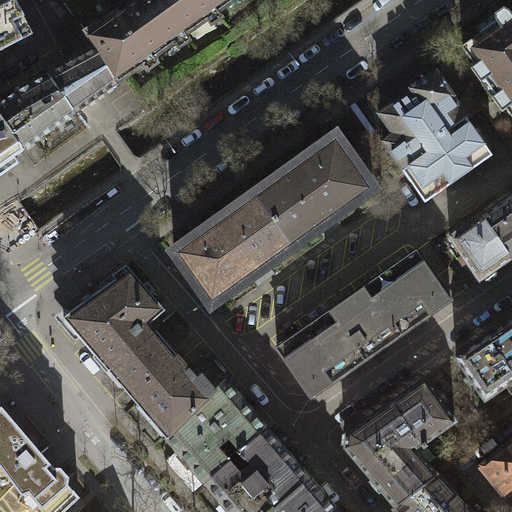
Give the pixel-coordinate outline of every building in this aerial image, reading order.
[(23,16),(13,0),(0,0),(0,49),(20,39),(12,22),(23,16)] [(185,34),(160,0),(131,0),(120,8),(117,4),(110,8),(113,13),(105,18),(102,14),(95,19),(99,24),(86,33),(98,50),(117,82),(142,66),(147,73),(158,65),(153,58),(174,43),(178,48),(189,41),(185,34)] [(160,0),(185,34),(206,19),(211,26),(222,18),(217,12),(233,0),(240,0),(243,2),(245,0),(160,0)] [(496,22),(462,47),(511,117),(511,12),(504,8),(495,14),(496,22)] [(86,33),(80,24),(70,30),(84,57),(98,50),(86,33)] [(117,82),(98,50),(84,57),(48,76),(74,113),(117,82)] [(393,133),(382,141),(425,202),(494,155),(436,71),(430,76),(425,69),(412,79),(416,85),(410,88),(412,91),(379,114),(393,133)] [(74,113),(48,76),(16,94),(0,106),(0,115),(23,149),(74,113)] [(0,165),(23,149),(0,115),(0,165)] [(335,138),(255,194),(292,246),(372,190),(335,138)] [(200,289),(210,304),(292,246),(255,194),(173,252),(200,289)] [(511,194),(482,215),(510,257),(511,255),(511,194)] [(462,255),(478,278),(510,257),(482,215),(471,223),(469,221),(446,236),(460,256),(462,255)] [(413,251),(273,347),(307,397),(447,300),(413,251)] [(109,369),(154,330),(147,323),(165,309),(147,288),(127,265),(102,284),(105,287),(63,317),(87,344),(109,369)] [(511,317),(487,335),(511,370),(511,317)] [(109,369),(165,437),(214,388),(201,373),(196,377),(154,330),(109,369)] [(511,370),(487,335),(455,357),(484,399),(511,379),(511,370)] [(214,388),(165,437),(204,482),(267,428),(224,378),(214,388)] [(454,421),(425,379),(392,402),(421,444),(454,421)] [(421,444),(392,402),(347,433),(346,450),(395,509),(438,472),(415,448),(421,444)] [(0,477),(3,480),(3,479),(1,477),(8,470),(12,475),(7,485),(24,493),(29,491),(41,504),(35,509),(37,511),(62,511),(79,497),(33,443),(27,436),(2,407),(0,408),(0,477)] [(267,428),(204,482),(229,511),(269,511),(309,478),(267,428)] [(511,439),(479,467),(502,494),(511,485),(511,439)] [(471,511),(438,472),(395,509),(397,511),(471,511)] [(338,511),(309,478),(269,511),(338,511)]
